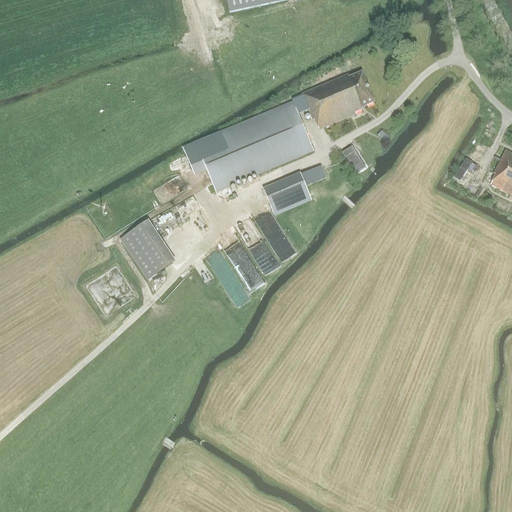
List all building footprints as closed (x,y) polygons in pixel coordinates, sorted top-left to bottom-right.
[(226,0),(229,13),(288,0),(226,0)] [(348,75),(302,95),(304,100),(309,111),(313,122),(315,121),(319,130),(351,117),(350,116),(363,110),(362,109),(375,103),(362,73),(350,78),(348,75)] [(207,138),(182,148),(183,151),(190,166),(191,169),(203,164),(207,173),(216,194),(314,152),(298,115),(309,111),(304,100),(302,95),(292,99),(293,102),(207,138)] [(365,168),(352,147),(342,154),(355,174),(365,168)] [(511,154),(500,148),(495,158),(501,161),(494,175),(496,176),(491,185),(511,195),(511,154)] [(472,174),(476,168),(472,165),(468,171),(472,174)] [(300,174),(263,190),(274,216),(312,200),(310,197),(308,192),(305,186),(300,174)] [(121,240),(148,281),(173,264),(147,223),(121,240)] [(216,270),(236,308),(250,301),(230,263),(216,270)]
